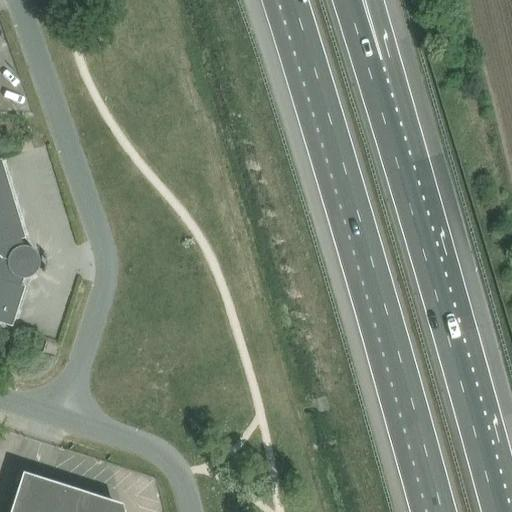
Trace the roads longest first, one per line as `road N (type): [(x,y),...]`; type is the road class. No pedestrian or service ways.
road 1 (motorway): [(290,0),(439,511)]
road 2 (motorway): [(495,511),(368,71)]
road 3 (unclassified): [(60,419),(111,264),(22,0)]
road 4 (unclassified): [(188,511),(177,468),(60,419)]
